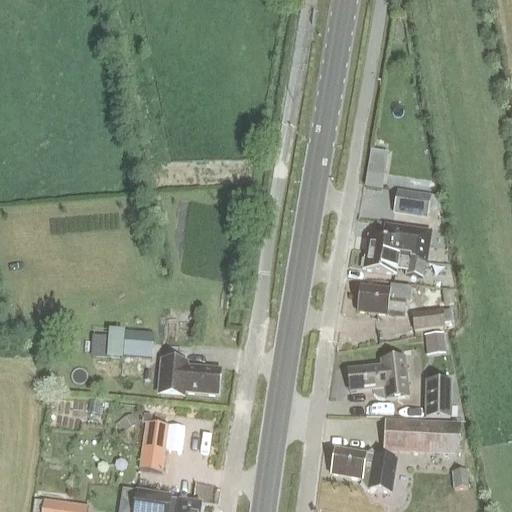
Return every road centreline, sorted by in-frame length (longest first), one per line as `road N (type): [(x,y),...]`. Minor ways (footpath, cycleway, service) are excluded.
road 1 (unclassified): [(227,511),(311,0)]
road 2 (tertiary): [(263,511),(345,0)]
road 3 (unclassified): [(303,511),(363,111)]
